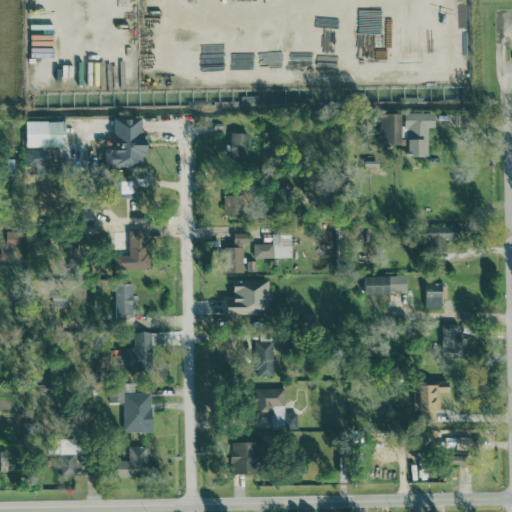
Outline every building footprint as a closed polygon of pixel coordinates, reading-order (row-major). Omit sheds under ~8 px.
[(429,126),(435,127),(435,112),(407,111),(406,156),(428,156),(429,126)] [(401,112),(382,113),(382,142),(402,141),(401,112)] [(147,132),(141,132),(141,117),(114,117),(114,148),(105,148),(105,166),(143,165),(143,156),(148,156),(147,132)] [(26,145),(66,146),(66,120),(26,120),(26,145)] [(247,157),(248,132),(230,132),(229,156),(247,157)] [(26,148),(26,165),(35,164),(35,170),(48,170),(47,148),(26,148)] [(114,175),(113,197),(137,197),(137,176),(114,175)] [(223,213),(241,213),(241,195),(223,195),(223,213)] [(94,224),(94,210),(81,209),(80,223),(94,224)] [(446,251),(446,238),(454,238),(454,226),(428,226),(428,251),(446,251)] [(148,269),(149,230),(128,230),(128,254),(114,254),(114,268),(148,269)] [(7,243),(24,243),(24,231),(7,231),(7,243)] [(242,242),(250,242),(249,232),(233,232),(234,246),(224,246),(224,272),(243,271),(242,242)] [(291,256),(291,233),(271,233),(271,242),(253,243),(253,257),(291,256)] [(364,273),(388,273),(388,274),(406,274),(406,289),(388,289),(388,291),(365,291),(364,273)] [(226,299),(227,314),(269,313),(268,279),(233,280),(233,298),(226,299)] [(425,307),(441,306),(441,295),(446,295),(446,281),(441,281),(426,281),(425,307)] [(133,283),(115,283),(116,316),(133,316),(133,283)] [(461,338),(460,323),(443,324),(443,356),(468,356),(467,337),(461,338)] [(150,331),(134,331),(135,346),(121,347),(121,369),(150,369),(150,331)] [(273,340),(254,340),(255,376),(273,375),(273,340)] [(449,391),(449,381),(416,381),(416,409),(424,409),(424,416),(437,416),(438,390),(449,391)] [(109,401),(124,401),(124,430),(152,430),(152,391),(123,392),(123,385),(109,385),(109,401)] [(297,427),(297,412),(284,412),(284,387),(255,387),(256,414),(271,414),(271,428),(297,427)] [(76,473),(76,452),(81,452),(81,438),(48,439),(48,453),(59,453),(59,474),(76,473)] [(230,441),(231,472),(260,472),(259,440),(230,441)] [(129,459),(117,459),(117,475),(146,475),(146,444),(128,445),(129,459)] [(0,469),(11,469),(11,449),(0,449),(0,469)]
